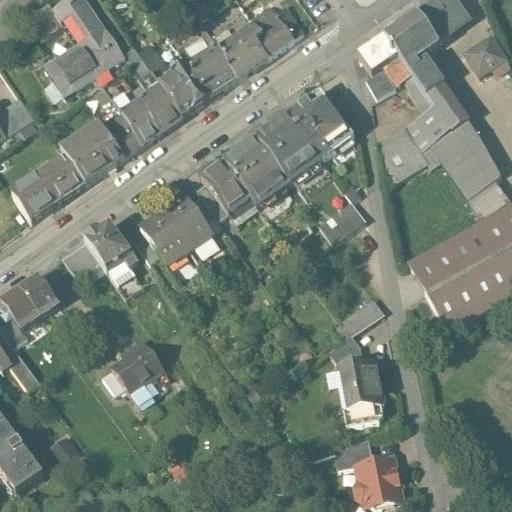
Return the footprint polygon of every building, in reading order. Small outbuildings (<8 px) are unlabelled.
[(448,0),(417,22),(439,53),(453,44),(447,36),(466,22),(450,0),(448,0)] [(105,38),(81,2),(56,19),(54,20),(63,33),(78,57),(55,72),(75,102),(126,68),(106,37),(105,38)] [(41,48),(63,33),(54,20),(56,19),(50,10),(26,26),(41,48)] [(257,51),(269,68),(295,50),(276,24),(270,16),(252,29),(254,32),(264,46),(257,51)] [(276,24),(295,50),(304,43),(286,17),(276,24)] [(439,53),(417,22),(358,64),(372,84),(384,76),(399,65),(409,80),(424,69),(422,65),(439,53)] [(219,57),(213,48),(201,31),(194,36),(211,62),(219,57)] [(227,73),(238,90),(269,68),(257,51),(264,46),(254,32),(235,46),(228,37),(213,48),(219,57),(228,72),(227,73)] [(505,69),(492,45),(464,63),(479,86),(505,69)] [(144,70),(156,63),(145,49),(134,56),(144,70)] [(182,66),(189,76),(195,72),(185,55),(178,60),(182,66)] [(195,72),(189,76),(211,109),(221,102),(221,101),(238,90),(227,73),(228,72),(219,57),(211,62),(195,72)] [(153,84),(183,129),(211,109),(189,76),(182,66),(166,75),(158,62),(156,63),(144,70),(153,84)] [(397,94),(412,85),(409,80),(399,65),(384,76),(397,94)] [(427,70),(424,69),(409,80),(412,85),(435,117),(405,138),(427,171),(431,176),(441,169),(468,208),(502,185),(478,143),(470,131),(427,70)] [(153,84),(144,70),(137,75),(146,89),(153,84)] [(377,108),(396,97),(385,77),(366,88),(377,108)] [(151,129),(162,144),(183,129),(153,84),(146,89),(140,93),(150,107),(143,112),(152,128),(151,129)] [(116,115),(113,111),(104,97),(95,103),(108,120),(116,115)] [(355,146),(321,100),(289,124),(323,170),(355,146)] [(133,141),(143,156),(162,144),(151,129),(152,128),(143,112),(134,118),(124,104),(113,111),(116,115),(134,141),(133,141)] [(0,131),(0,137),(7,148),(36,129),(21,107),(0,121),(5,128),(0,131)] [(106,141),(124,169),(125,168),(125,169),(143,156),(133,141),(134,141),(116,115),(108,120),(116,133),(105,140),(106,141)] [(323,170),(289,124),(257,148),(290,194),(323,170)] [(385,198),(427,171),(405,138),(376,154),(378,156),(381,168),(385,198)] [(106,141),(66,168),(86,194),(108,180),(109,181),(117,175),(116,174),(124,169),(106,141)] [(290,194),(257,148),(224,171),(225,172),(252,209),(258,217),(290,194)] [(66,168),(13,205),(32,232),(54,216),(55,217),(64,211),(64,210),(86,194),(66,168)] [(252,209),(225,172),(202,188),(211,201),(229,225),(252,209)] [(219,232),(229,225),(211,201),(202,208),(216,227),(219,232)] [(192,215),(187,208),(165,225),(191,261),(213,244),(206,234),(192,215)] [(206,234),(216,227),(202,208),(192,215),(206,234)] [(368,230),(353,210),(320,235),(335,255),(368,230)] [(511,213),(409,272),(449,342),(511,306),(511,213)] [(191,261),(165,225),(142,241),(147,248),(161,267),(168,277),(191,261)] [(124,251),(112,234),(101,242),(100,242),(85,252),(118,298),(136,286),(131,278),(139,273),(138,272),(139,272),(127,256),(131,253),(127,248),(124,251)] [(151,274),(161,267),(147,248),(137,255),(151,274)] [(75,286),(97,271),(84,253),(63,268),(75,286)] [(46,296),(39,286),(20,299),(42,329),(53,321),(60,316),(50,301),(55,298),(51,292),(46,296)] [(145,297),(136,286),(118,298),(127,309),(145,297)] [(24,342),(42,329),(20,299),(2,312),(9,322),(4,326),(8,331),(9,332),(13,329),(23,342),(24,342)] [(385,322),(375,309),(343,332),(344,333),(351,343),(353,345),(385,322)] [(67,325),(60,316),(53,321),(52,324),(57,331),(67,325)] [(29,348),(24,342),(23,342),(13,329),(9,332),(8,331),(0,337),(15,358),(29,348)] [(318,367),(351,343),(344,333),(310,357),(318,367)] [(358,358),(350,347),(329,362),(337,373),(358,358)] [(449,350),(431,350),(431,363),(449,364),(449,350)] [(174,394),(146,356),(140,360),(138,356),(123,367),(126,371),(113,380),(126,398),(141,418),(174,394)] [(0,375),(5,383),(11,378),(14,376),(9,370),(0,357),(0,375)] [(14,376),(11,378),(29,403),(41,394),(18,363),(9,370),(14,376)] [(385,415),(376,371),(354,375),(354,376),(341,379),(349,420),(344,420),(347,438),(379,432),(384,425),(382,415),(385,415)] [(116,405),(126,398),(113,380),(103,387),(116,405)] [(0,481),(18,507),(46,487),(27,462),(28,461),(21,451),(19,451),(0,426),(0,425),(0,481)] [(357,478),(374,474),(369,449),(336,462),(339,481),(357,478)] [(400,495),(398,481),(397,482),(394,470),(374,474),(357,478),(360,493),(356,499),(358,509),(362,511),(398,511),(403,511),(399,495),(400,495)]
